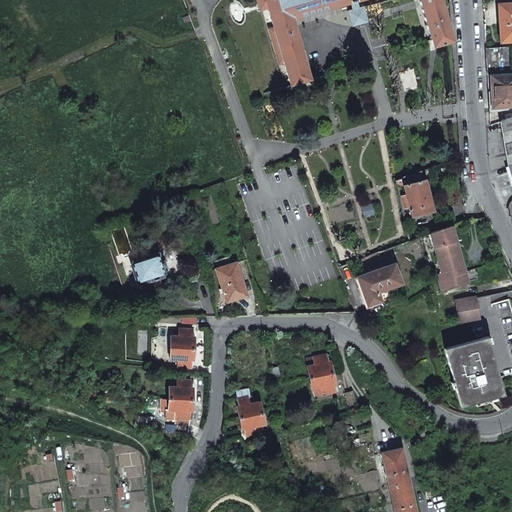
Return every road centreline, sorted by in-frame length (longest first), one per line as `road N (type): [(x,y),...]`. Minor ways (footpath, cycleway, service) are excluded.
road 1 (residential): [(511,411),(490,427),(466,425),(401,387),(351,338),(322,327),(236,326),(223,335),(214,423),(185,479),(179,511)]
road 2 (residential): [(197,9),(253,163)]
road 3 (residential): [(511,249),(481,183),(476,108)]
road 4 (residential): [(253,163),(380,125)]
